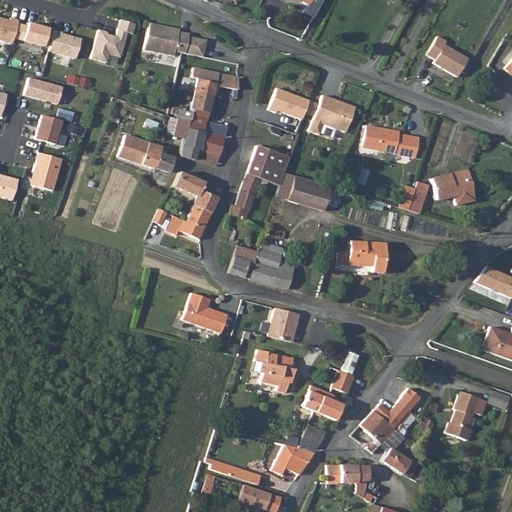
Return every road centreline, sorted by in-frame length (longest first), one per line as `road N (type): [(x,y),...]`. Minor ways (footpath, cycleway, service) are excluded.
road 1 (residential): [(260,37),(208,263),(227,288),(382,330),(411,346)]
road 2 (unclassified): [(511,140),(260,37)]
road 3 (residential): [(411,346),(316,464),(289,511)]
road 4 (residential): [(511,231),(411,346)]
